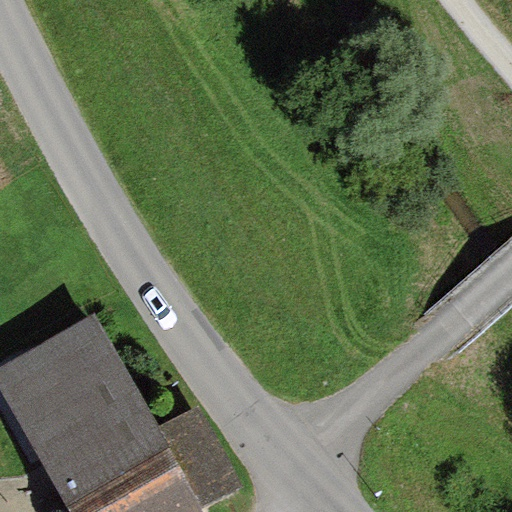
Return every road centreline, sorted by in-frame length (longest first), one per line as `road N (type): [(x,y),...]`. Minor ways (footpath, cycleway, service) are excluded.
road 1 (unclassified): [(319,511),(81,185),(0,4)]
road 2 (track): [(511,272),(283,468)]
